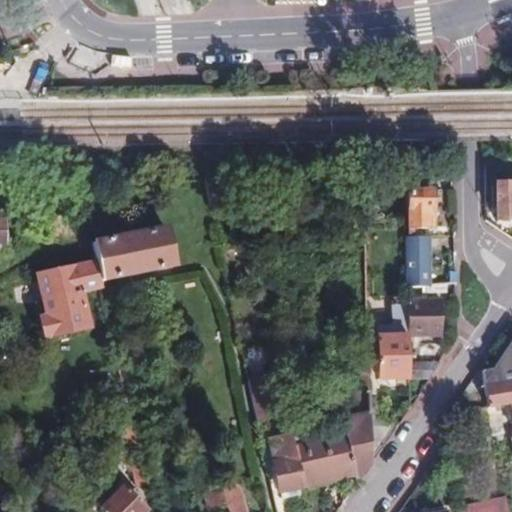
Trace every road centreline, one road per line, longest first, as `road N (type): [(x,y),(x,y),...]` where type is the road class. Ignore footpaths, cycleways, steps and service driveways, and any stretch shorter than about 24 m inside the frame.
road 1 (residential): [(334,28),(109,32),(68,0)]
road 2 (residential): [(470,229),(472,12)]
road 3 (residential): [(361,511),(478,342)]
road 4 (residential): [(334,28),(472,12)]
